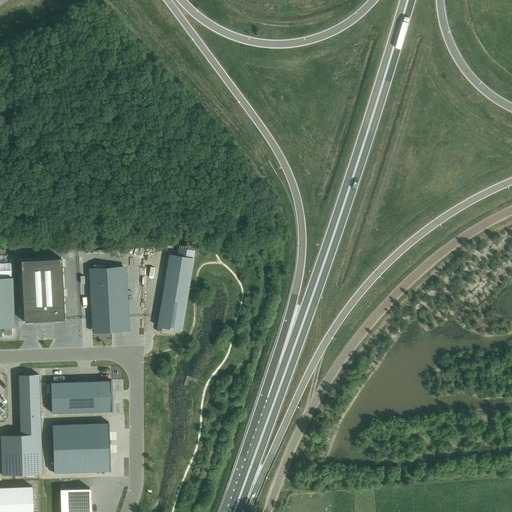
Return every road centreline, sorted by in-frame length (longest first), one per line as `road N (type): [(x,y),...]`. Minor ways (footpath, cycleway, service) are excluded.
road 1 (trunk): [(166,0),(274,147),(298,203),(300,264),(274,399)]
road 2 (trunk): [(234,511),(360,291),(423,231),(511,181)]
road 3 (trunk): [(274,399),(407,0)]
road 4 (unclassified): [(268,511),(305,419),(355,340),(423,267),(511,210)]
road 5 (trunk): [(373,0),(337,29),(275,44),(229,35),(180,0)]
road 6 (unclassified): [(126,511),(134,490),(136,376),(112,353)]
road 7 (trunk): [(511,108),(465,70),(440,0)]
road 8 (trunk): [(233,511),(274,399)]
